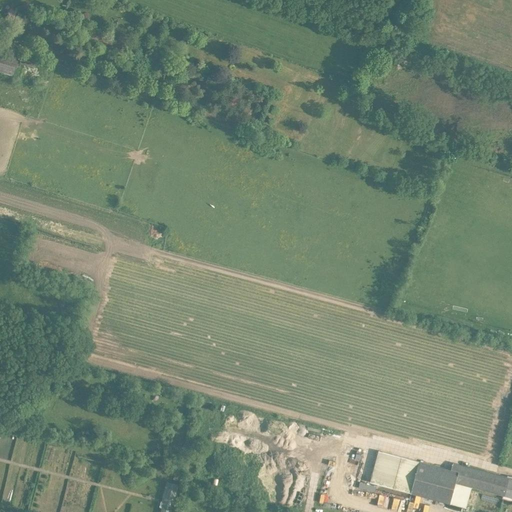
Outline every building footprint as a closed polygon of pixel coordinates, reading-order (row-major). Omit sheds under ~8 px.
[(11,25),(20,28),(25,13),(16,10),(11,25)] [(0,71),(12,75),(17,57),(0,51),(0,71)] [(38,327),(31,344),(58,355),(65,338),(38,327)] [(410,491),(410,492),(465,507),(468,497),(470,497),(469,502),(474,504),(478,490),(473,489),(471,494),(469,493),(471,486),(503,494),(508,477),(460,464),(458,471),(377,450),(369,480),(410,491)] [(511,478),(508,477),(503,494),(511,496),(511,478)] [(164,481),(159,500),(161,501),(157,511),(170,511),(177,484),(164,481)]
